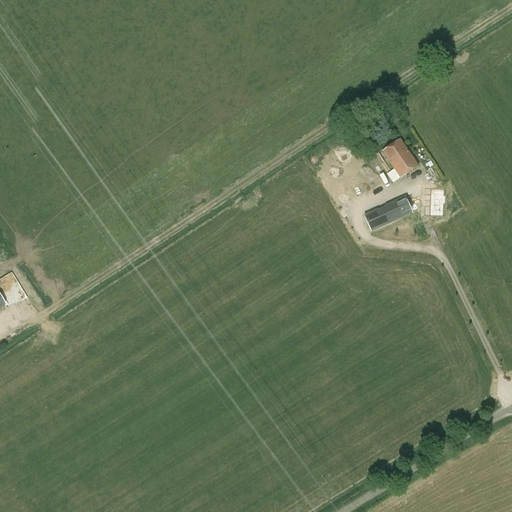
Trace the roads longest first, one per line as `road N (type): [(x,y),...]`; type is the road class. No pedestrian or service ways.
road 1 (unknown): [(423,222),(511,407)]
road 2 (unclassified): [(344,511),(511,408)]
